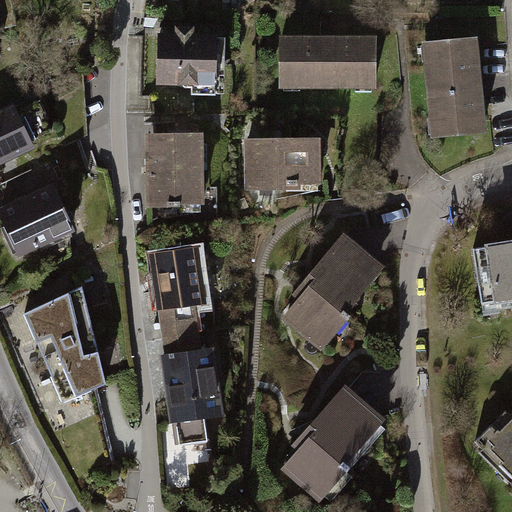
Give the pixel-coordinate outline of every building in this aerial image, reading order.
[(224,34),(156,35),(157,89),(225,88),(224,34)] [(478,34),(425,39),(433,136),(487,131),(478,34)] [(375,35),(281,36),(282,84),(375,82),(375,35)] [(21,112),(31,150),(55,143),(44,105),(21,112)] [(7,110),(0,112),(0,167),(29,153),(7,110)] [(204,131),(150,132),(152,204),(205,202),(204,131)] [(320,138),(246,140),(247,186),(321,184),(320,138)] [(54,192),(0,214),(0,224),(16,262),(73,238),(54,192)] [(388,264),(346,229),(293,293),(299,298),(283,317),(323,351),(354,313),(350,310),(388,264)] [(511,247),(473,253),(482,321),(511,316),(511,247)] [(199,253),(153,259),(164,348),(198,344),(194,314),(207,312),(199,253)] [(81,293),(24,325),(62,407),(103,390),(81,293)] [(203,360),(165,363),(174,459),(212,455),(203,360)] [(387,418),(347,383),(292,445),(297,450),(280,468),(320,503),(352,466),(348,462),(387,418)] [(511,419),(485,445),(511,473),(511,419)]
